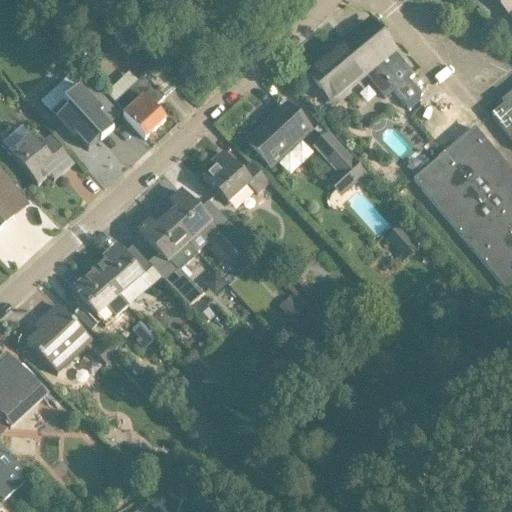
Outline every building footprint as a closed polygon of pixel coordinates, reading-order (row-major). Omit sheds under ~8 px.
[(72,16),(84,27),(101,10),(90,0),(69,0),(79,9),(72,16)] [(511,0),(493,0),(511,23),(511,0)] [(413,78),(378,35),(370,25),(307,77),(329,104),(363,75),(385,102),(392,95),(405,111),(417,101),(420,98),(408,82),(413,78)] [(141,64),(120,41),(111,49),(132,72),(141,64)] [(66,58),(55,46),(46,55),(56,66),(66,58)] [(128,78),(110,95),(116,102),(134,85),(128,78)] [(146,141),(165,124),(153,111),(164,100),(143,78),(114,105),(146,141)] [(50,118),(73,143),(75,140),(88,154),(98,144),(100,146),(113,134),(108,129),(119,119),(90,87),(80,96),(78,93),(50,118)] [(511,144),(511,101),(491,119),(511,144)] [(272,172),(312,135),(286,108),(246,146),(272,172)] [(1,149),(8,157),(38,189),(56,172),(61,178),(72,168),(47,141),(45,143),(33,129),(26,135),(22,130),(1,149)] [(511,336),(511,180),(473,133),(413,183),(511,301),(511,307),(498,319),(511,336)] [(342,195),(363,175),(327,137),(314,149),(340,176),(332,183),(332,191),(335,194),(342,195)] [(241,176),(223,156),(212,166),(215,171),(203,182),(228,210),(249,191),(256,199),(269,187),(250,168),(241,176)] [(0,232),(13,220),(1,206),(14,194),(0,179),(0,232)] [(165,222),(189,248),(211,228),(181,195),(170,205),(176,212),(165,222)] [(197,256),(189,248),(165,222),(154,232),(148,225),(138,235),(176,276),(165,286),(189,311),(202,298),(179,273),(197,256)] [(238,258),(249,248),(229,226),(218,236),(238,258)] [(405,263),(415,255),(397,232),(387,241),(405,263)] [(254,253),(249,248),(241,256),(246,261),(254,253)] [(94,275),(120,303),(143,282),(120,257),(110,266),(107,263),(94,275)] [(128,311),(120,303),(94,275),(76,292),(82,299),(79,302),(83,307),(73,316),(89,332),(98,323),(106,331),(128,311)] [(469,292),(463,298),(470,305),(476,300),(469,292)] [(304,310),(292,297),(279,310),(292,323),(304,310)] [(214,318),(200,303),(190,312),(204,327),(214,318)] [(52,374),(86,341),(56,309),(45,320),(49,325),(26,346),(52,374)] [(415,337),(422,330),(417,325),(410,331),(415,337)] [(149,347),(156,340),(144,327),(137,334),(149,347)] [(107,370),(115,362),(102,348),(93,356),(107,370)] [(3,425),(39,391),(7,356),(0,361),(0,372),(0,373),(0,372),(0,421),(1,422),(3,425)] [(207,373),(197,362),(186,371),(196,383),(207,373)] [(3,425),(1,422),(0,422),(0,437),(8,430),(3,425)] [(332,435),(333,430),(329,423),(323,423),(317,427),(316,432),(321,438),(326,439),(332,435)] [(210,444),(198,430),(190,437),(203,451),(210,444)] [(0,498),(5,504),(31,480),(0,446),(0,498)] [(146,468),(148,454),(133,452),(131,466),(146,468)] [(298,477),(303,472),(295,463),(290,469),(298,477)] [(189,487),(192,480),(184,473),(175,480),(178,487),(184,487),(189,487)] [(164,498),(161,493),(148,502),(151,507),(164,498)]
